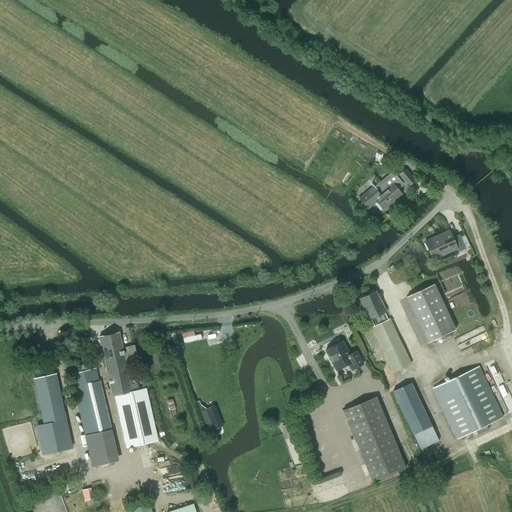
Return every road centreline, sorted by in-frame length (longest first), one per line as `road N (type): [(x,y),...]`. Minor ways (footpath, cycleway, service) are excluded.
road 1 (unclassified): [(0,329),(285,306),(376,267),(460,197)]
road 2 (track): [(493,511),(472,455),(455,447),(376,267)]
road 3 (track): [(207,511),(201,495),(125,463),(92,323)]
